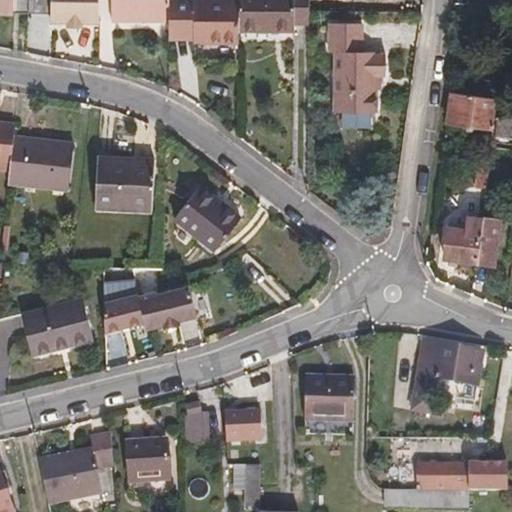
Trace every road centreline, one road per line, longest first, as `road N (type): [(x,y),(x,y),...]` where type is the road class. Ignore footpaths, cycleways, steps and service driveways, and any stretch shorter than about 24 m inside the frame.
road 1 (residential): [(0,69),(106,88),(169,115),(338,235),(389,294)]
road 2 (residential): [(0,421),(216,361),(389,294)]
road 3 (residential): [(389,294),(410,226),(439,0)]
road 4 (residential): [(389,294),(511,326)]
